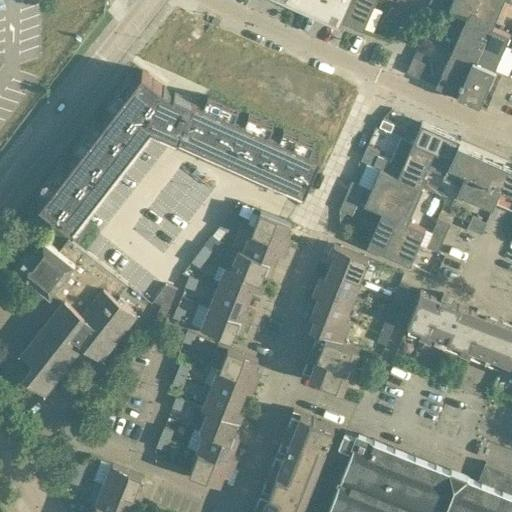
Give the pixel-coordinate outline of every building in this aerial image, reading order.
[(272,0),(276,3),(278,0),(284,0),(339,24),(340,23),(339,22),(341,19),(349,0),(272,0)] [(363,29),(375,0),(349,0),(341,19),(363,29)] [(470,17),(477,0),(452,0),(449,8),(466,16),(467,15),(470,17)] [(492,25),(503,0),(477,0),(470,17),(488,25),(492,26),(492,25)] [(440,10),(428,5),(424,13),(436,19),(440,10)] [(402,21),(406,12),(393,7),(389,15),(402,21)] [(473,59),(488,25),(470,17),(467,15),(466,16),(451,50),(473,59)] [(488,25),(473,59),(495,68),(510,33),(492,25),(492,26),(488,25)] [(458,94),(473,59),(451,50),(436,84),(458,94)] [(425,62),(413,57),(409,66),(421,71),(425,62)] [(473,59),(458,94),(464,97),(478,102),(477,103),(486,107),(502,72),(495,68),(473,59)] [(47,192),(39,202),(71,227),(152,123),(305,192),(321,155),(311,150),(310,150),(281,137),(279,136),(270,132),(269,132),(246,121),(245,121),(235,116),(239,108),(208,94),(204,102),(175,89),(173,93),(142,69),(135,78),(134,79),(115,104),(114,105),(101,122),(94,116),(73,143),(80,149),(67,166),(47,192)] [(421,121),(413,140),(435,150),(451,157),(465,163),(472,148),(458,142),(460,138),(459,138),(421,121)] [(435,150),(427,167),(443,175),(442,178),(459,185),(466,171),(502,186),(495,201),(511,208),(511,158),(460,136),(459,138),(460,138),(458,142),(472,148),(465,163),(451,157),(435,150)] [(427,167),(435,150),(413,140),(398,175),(401,176),(419,184),(420,184),(427,167)] [(380,150),(367,145),(363,153),(376,159),(380,150)] [(386,211),(401,176),(398,175),(380,167),(364,202),(382,210),(386,211)] [(495,201),(502,186),(466,171),(459,185),(456,192),(492,208),(495,201)] [(423,185),(420,184),(419,184),(401,176),(386,211),(404,219),(407,221),(408,220),(423,185)] [(364,185),(352,180),(348,189),(360,194),(364,185)] [(356,205),(343,199),(339,208),(352,214),(356,205)] [(239,215),(232,209),(225,217),(233,223),(239,215)] [(289,221),(290,220),(270,211),(269,213),(260,209),(252,230),(287,243),(290,234),(286,232),(290,221),(289,221)] [(382,210),(367,245),(388,254),(404,219),(386,211),(382,210)] [(481,219),(472,215),(467,227),(476,231),(481,219)] [(227,231),(233,223),(225,217),(219,225),(227,231)] [(447,231),(450,222),(438,217),(434,226),(447,231)] [(426,228),(408,220),(407,221),(404,219),(388,254),(410,264),(426,228)] [(283,253),(287,243),(252,230),(251,231),(240,226),(232,245),(239,248),(274,262),(278,251),(283,253)] [(128,283),(68,236),(66,237),(71,241),(63,251),(43,236),(31,252),(26,253),(21,259),(21,266),(19,267),(34,279),(29,285),(43,296),(48,290),(51,292),(53,290),(64,299),(22,352),(34,362),(24,375),(44,391),(82,342),(100,357),(136,311),(118,296),(128,283)] [(438,251),(442,242),(429,236),(425,245),(438,251)] [(360,277),(368,257),(334,243),(330,253),(335,255),(330,265),(360,277)] [(205,258),(212,250),(204,244),(198,252),(205,258)] [(270,271),(274,262),(239,248),(231,268),(230,267),(230,268),(261,280),(265,269),(270,271)] [(199,266),(205,258),(198,252),(191,260),(199,266)] [(352,297),(360,277),(330,265),(326,276),(321,274),(317,284),(352,297)] [(257,290),(261,280),(230,268),(230,267),(226,266),(218,286),(248,298),(252,288),(257,290)] [(198,279),(189,275),(185,285),(194,288),(198,279)] [(406,294),(410,284),(400,280),(397,290),(406,294)] [(170,306),(178,287),(170,284),(166,283),(153,299),(170,306)] [(345,317),(352,297),(317,284),(314,293),(319,295),(315,305),(345,317)] [(244,309),(248,298),(218,286),(210,306),(245,320),(249,310),(244,309)] [(420,289),(407,323),(412,324),(422,329),(419,336),(430,340),(432,333),(447,339),(444,346),(470,356),(500,368),(510,372),(511,366),(511,325),(453,302),(441,297),(420,289)] [(402,303),(406,294),(397,290),(393,300),(402,303)] [(186,309),(177,305),(173,315),(182,319),(186,309)] [(337,337),(345,317),(315,305),(311,315),(315,317),(311,328),(317,331),(318,330),(336,338),(337,337)] [(241,330),(245,320),(210,306),(202,327),(232,339),(236,328),(241,330)] [(390,334),(393,324),(384,320),(380,330),(390,334)] [(192,343),(196,332),(187,329),(183,339),(192,343)] [(343,387),(353,362),(359,346),(337,337),(336,338),(318,330),(317,331),(302,371),(343,387)] [(386,343),(390,334),(380,330),(377,339),(386,343)] [(253,369),(258,358),(218,342),(210,362),(220,366),(254,380),(258,370),(253,369)] [(511,511),(511,407),(396,362),(369,374),(347,431),(346,430),(345,430),(338,447),(340,447),(314,511),(511,511)] [(180,363),(176,372),(186,376),(189,366),(180,363)] [(251,390),(254,380),(220,366),(212,386),(242,398),(246,388),(251,390)] [(182,385),(186,376),(176,372),(173,382),(182,385)] [(237,409),(242,398),(212,386),(204,406),(238,420),(242,411),(237,409)] [(176,396),(172,405),(181,409),(185,399),(176,396)] [(197,404),(189,424),(206,430),(235,442),(239,433),(234,431),(238,420),(204,406),(197,404)] [(299,511),(334,426),(334,424),(293,408),(252,511),(299,511)] [(173,430),(164,426),(160,436),(169,439),(173,430)] [(231,453),(235,442),(206,430),(198,450),(232,464),(236,455),(231,453)] [(166,449),(169,439),(160,436),(156,445),(166,449)] [(228,474),(232,464),(198,450),(189,471),(219,483),(224,472),(228,474)] [(86,464),(76,461),(73,470),(82,474),(86,464)] [(138,485),(142,475),(142,474),(112,462),(104,483),(139,496),(143,487),(138,485)] [(78,483),(82,474),(73,470),(69,480),(78,483)] [(135,506),(139,496),(104,483),(96,503),(119,511),(127,511),(130,504),(135,506)] [(119,511),(96,503),(92,511),(119,511)]
